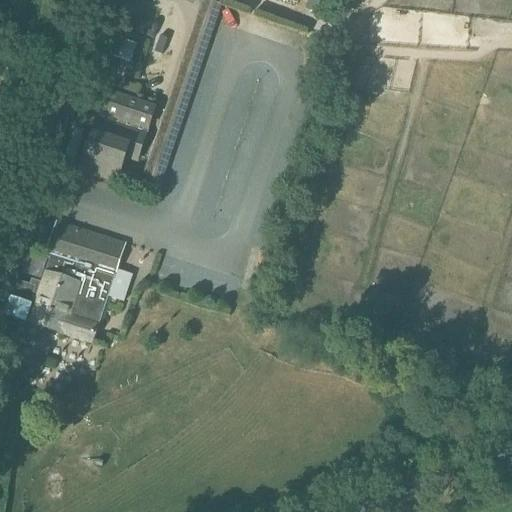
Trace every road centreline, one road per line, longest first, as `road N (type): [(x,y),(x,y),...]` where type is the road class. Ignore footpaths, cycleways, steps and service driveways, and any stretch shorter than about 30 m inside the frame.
road 1 (unclassified): [(87,0),(19,205)]
road 2 (tertiary): [(361,511),(511,451)]
